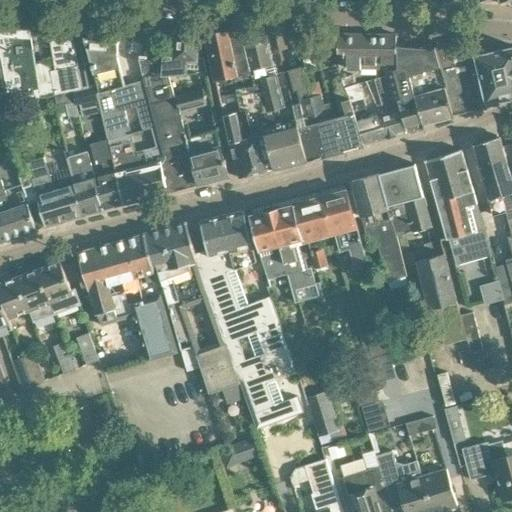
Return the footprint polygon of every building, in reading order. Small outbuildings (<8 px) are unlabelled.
[(28,18),(0,15),(0,51),(5,75),(7,88),(10,103),(41,97),(48,96),(46,82),(38,84),(28,18)] [(53,81),(46,82),(48,96),(55,95),(73,91),(83,89),(78,66),(73,39),(69,19),(46,17),(50,37),(56,70),(51,71),(53,81)] [(187,138),(175,97),(173,90),(169,75),(153,77),(152,77),(143,78),(144,80),(125,86),(117,56),(119,24),(81,21),(85,40),(99,93),(97,94),(107,135),(109,139),(124,204),(168,193),(168,192),(199,183),(190,153),(191,153),(188,142),(187,138)] [(134,43),(145,43),(146,26),(135,25),(134,43)] [(203,58),(196,58),(198,30),(175,28),(174,58),(169,58),(169,62),(150,61),(139,59),(143,78),(152,77),(153,77),(169,75),(186,74),(206,71),(203,58)] [(206,32),(216,78),(232,75),(234,81),(252,77),(250,69),(243,34),(207,31),(206,32)] [(337,33),(337,53),(344,53),(344,62),(349,62),(350,70),(377,69),(377,79),(388,75),(386,69),(380,69),(379,34),(337,33)] [(243,34),(250,69),(272,64),(266,35),(243,34)] [(396,34),(379,34),(380,69),(386,69),(399,68),(396,43),(396,34)] [(414,95),(412,85),(424,82),(422,72),(440,67),(434,46),(396,43),(399,68),(386,69),(388,75),(396,108),(401,109),(407,132),(425,127),(424,123),(416,95),(414,95)] [(476,50),(434,46),(440,67),(454,115),(483,108),(482,102),(487,101),(477,55),(476,50)] [(511,47),(477,55),(487,101),(511,94),(511,47)] [(327,154),(307,85),(301,66),(287,70),(293,91),(296,91),(300,103),(293,105),(296,117),(298,127),(302,139),(308,160),(327,154)] [(454,115),(440,67),(422,72),(424,82),(412,85),(414,95),(416,95),(424,123),(454,115)] [(261,86),(255,88),(259,105),(274,168),(274,169),(308,160),(302,139),(298,127),(296,117),(283,120),(277,108),(285,106),(276,73),(267,75),(259,78),(261,86)] [(342,77),(346,89),(357,85),(353,74),(342,77)] [(342,116),(336,118),(346,149),(365,144),(346,89),(342,77),(341,78),(340,75),(331,78),(334,89),(334,90),(342,116)] [(388,75),(377,79),(374,80),(382,113),(381,113),(386,125),(382,126),(386,138),(407,132),(401,109),(396,108),(388,75)] [(331,102),(324,104),(321,94),(320,94),(318,86),(315,86),(314,83),(307,85),(327,154),(346,149),(336,118),(331,102)] [(254,84),(235,88),(240,111),(245,110),(253,137),(247,139),(258,173),(274,168),(259,105),(255,88),(254,84)] [(346,89),(365,144),(386,138),(382,126),(386,125),(381,113),(365,117),(364,115),(365,114),(359,85),(357,85),(346,89)] [(75,102),(76,104),(98,100),(95,87),(83,89),(73,91),(75,102)] [(209,110),(206,96),(178,102),(181,116),(209,110)] [(236,112),(224,115),(230,143),(240,178),(258,173),(247,139),(243,121),(238,122),(236,112)] [(225,158),(224,159),(217,131),(187,138),(188,142),(191,153),(190,153),(199,183),(229,175),(225,163),(226,162),(225,158)] [(473,144),(474,147),(479,164),(492,216),(505,212),(511,235),(507,236),(511,253),(511,257),(505,259),(506,264),(495,266),(496,273),(505,304),(511,301),(511,177),(507,162),(500,136),(473,144)] [(124,204),(109,139),(90,144),(95,165),(103,163),(105,175),(98,177),(107,208),(124,204)] [(66,148),(68,156),(69,156),(75,184),(84,215),(103,209),(87,151),(85,143),(66,148)] [(462,150),(426,161),(456,264),(491,254),(487,241),(474,193),(462,150)] [(33,173),(30,174),(36,195),(46,227),(84,215),(75,184),(69,156),(68,156),(70,165),(49,172),(44,156),(30,160),(33,173)] [(415,163),(379,173),(398,236),(433,226),(415,163)] [(379,173),(352,181),(370,248),(379,246),(387,281),(408,276),(398,236),(379,173)] [(0,242),(36,230),(21,184),(4,189),(1,179),(0,178),(0,242)] [(347,190),(321,197),(330,233),(334,232),(339,252),(349,249),(353,264),(366,261),(347,190)] [(321,197),(298,203),(307,238),(317,271),(328,268),(319,236),(330,233),(321,197)] [(298,203),(272,209),(289,274),(298,301),(299,301),(296,289),(315,284),(318,296),(323,294),(319,281),(315,282),(311,266),(308,267),(305,258),(308,257),(303,239),(307,238),(298,203)] [(250,215),(254,235),(259,251),(268,279),(287,274),(295,302),(298,301),(289,274),(272,209),(250,215)] [(246,216),(224,222),(242,293),(239,294),(247,323),(234,327),(239,343),(227,346),(240,382),(244,393),(255,390),(283,381),(291,408),(308,403),(298,369),(268,279),(259,251),(260,255),(256,256),(246,216)] [(227,346),(198,263),(191,242),(186,222),(143,233),(144,234),(157,281),(161,280),(179,342),(190,337),(209,392),(223,388),(240,382),(227,346)] [(224,222),(202,227),(207,247),(209,256),(212,267),(214,267),(224,297),(239,294),(242,293),(224,222)] [(144,234),(127,239),(137,277),(144,275),(146,283),(157,281),(144,234)] [(127,239),(100,246),(120,319),(136,315),(149,360),(177,351),(160,295),(143,300),(137,277),(127,239)] [(73,254),(74,256),(79,273),(82,286),(87,285),(89,291),(90,290),(96,314),(97,313),(101,325),(103,331),(108,334),(117,331),(120,326),(118,320),(120,319),(100,246),(73,254)] [(467,338),(461,316),(444,253),(418,260),(431,308),(434,307),(444,345),(467,338)] [(60,261),(39,269),(55,313),(81,304),(75,287),(71,289),(60,261)] [(39,269),(17,277),(30,310),(34,321),(55,313),(39,269)] [(30,310),(17,277),(0,283),(0,298),(8,318),(29,310),(30,310)] [(0,325),(9,323),(8,318),(0,298),(0,325)] [(472,313),(461,316),(467,338),(471,351),(476,371),(494,367),(488,347),(482,348),(472,313)] [(77,337),(80,346),(87,365),(99,360),(89,333),(77,337)] [(112,350),(121,348),(118,337),(109,340),(112,350)] [(54,347),(57,355),(64,373),(76,369),(66,342),(54,347)] [(424,346),(413,349),(412,342),(391,347),(393,360),(426,353),(424,346)] [(35,353),(23,358),(33,385),(45,380),(35,353)] [(23,358),(12,362),(22,389),(33,385),(23,358)] [(0,365),(0,396),(11,393),(0,366),(0,365)] [(240,382),(223,388),(227,400),(243,395),(242,393),(244,393),(240,382)] [(307,397),(313,418),(318,435),(339,429),(327,391),(307,397)] [(370,429),(390,422),(383,401),(362,409),(370,429)] [(406,423),(409,435),(437,428),(433,416),(406,423)] [(463,430),(451,433),(454,444),(466,441),(463,430)] [(226,468),(258,455),(250,436),(218,449),(226,468)] [(462,448),(465,460),(470,479),(496,472),(503,500),(511,497),(511,440),(503,443),(502,441),(484,446),(483,443),(462,448)] [(393,451),(376,456),(379,465),(385,485),(391,504),(402,501),(405,511),(433,511),(423,476),(410,480),(405,464),(396,461),(393,451)] [(379,465),(371,468),(339,478),(345,496),(349,495),(354,511),(392,511),(391,506),(391,504),(385,485),(379,465)] [(447,468),(423,476),(433,511),(444,511),(449,511),(448,508),(458,505),(447,468)] [(317,511),(330,511),(330,510),(341,506),(332,477),(319,482),(321,490),(311,493),(317,511)]
